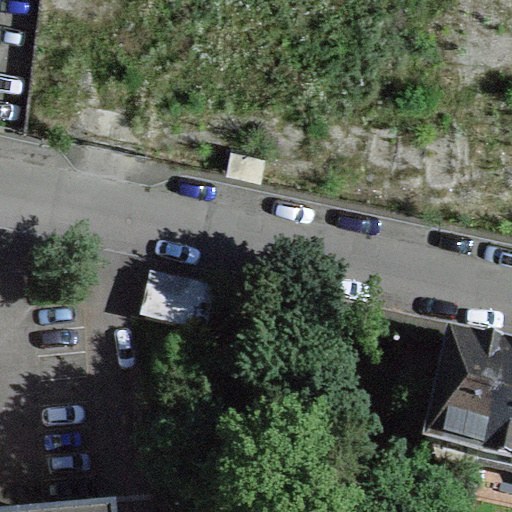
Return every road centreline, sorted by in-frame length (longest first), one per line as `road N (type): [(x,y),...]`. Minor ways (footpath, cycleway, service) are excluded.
road 1 (residential): [(511,295),(0,186)]
road 2 (unknown): [(104,209),(125,0)]
